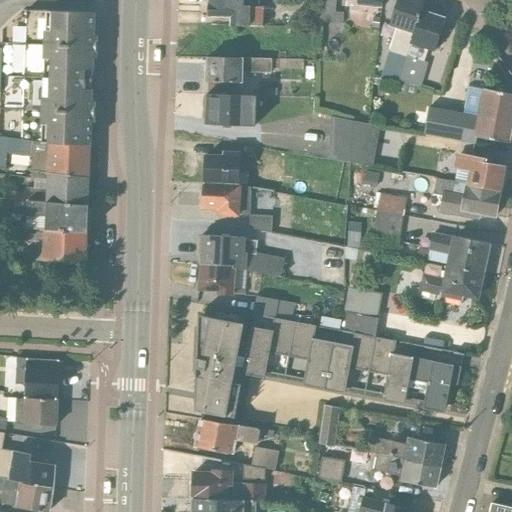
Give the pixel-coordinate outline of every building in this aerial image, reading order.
[(258,0),(210,0),(210,4),(216,5),(216,15),(230,16),(230,25),(262,26),(263,7),(259,6),(258,0)] [(335,0),(319,0),(319,22),(343,23),(344,12),(335,12),(335,0)] [(424,0),(396,0),(388,26),(393,28),(387,51),(388,52),(381,75),(399,80),(422,9),(424,0)] [(435,51),(446,18),(422,9),(399,80),(421,86),(422,85),(429,63),(428,62),(424,61),(427,50),(434,52),(435,51)] [(27,11),(25,76),(94,78),(96,13),(27,11)] [(303,70),(303,61),(302,60),(208,57),(207,81),(242,83),(243,72),(271,73),(271,71),(279,71),(279,69),(303,70)] [(91,145),(94,78),(25,76),(22,139),(91,145)] [(399,81),(395,92),(414,98),(418,85),(399,81)] [(429,107),(424,133),(475,143),(476,138),(509,143),(511,125),(511,93),(468,86),(463,113),(429,107)] [(257,96),(206,94),(205,121),(218,122),(219,125),(255,127),(257,96)] [(353,121),(331,117),(328,159),(350,163),(353,121)] [(373,166),(379,127),(353,121),(350,163),(373,167),(373,166)] [(31,170),(90,177),(91,145),(22,139),(0,137),(0,166),(6,167),(8,155),(31,157),(31,170)] [(245,152),(205,153),(205,183),(247,186),(248,171),(245,170),(245,152)] [(465,185),(501,192),(506,167),(485,162),(486,158),(457,153),(454,168),(456,169),(454,181),(465,183),(465,185)] [(3,192),(3,199),(89,204),(90,177),(31,170),(31,179),(34,180),(34,188),(25,187),(25,192),(3,192)] [(366,171),(363,184),(376,187),(379,174),(366,171)] [(439,211),(478,218),(479,215),(496,218),(501,192),(465,185),(465,183),(450,181),(434,177),(429,206),(440,208),(439,211)] [(247,186),(205,183),(204,208),(219,209),(219,214),(250,215),(249,228),(271,232),(271,231),(272,216),(249,214),(250,187),(247,186)] [(406,199),(376,193),(373,207),(377,208),(377,211),(403,216),(406,199)] [(28,201),(27,229),(86,233),(89,204),(28,201)] [(371,235),(399,241),(403,216),(377,211),(371,235)] [(361,223),(347,222),(347,239),(346,240),(345,248),(359,250),(361,223)] [(86,233),(27,229),(27,241),(35,242),(35,260),(85,263),(86,233)] [(452,237),(432,232),(428,250),(429,250),(427,261),(446,264),(483,272),(489,243),(452,235),(452,237)] [(246,269),(280,276),(285,259),(257,254),(258,240),(244,239),(244,237),(202,235),(201,263),(233,265),(233,268),(246,269)] [(359,250),(345,248),(345,259),(355,261),(356,258),(361,259),(361,262),(373,265),(376,253),(359,250)] [(233,265),(201,263),(199,289),(219,290),(219,294),(244,295),(246,269),(233,268),(233,265)] [(422,275),(419,289),(461,298),(462,294),(477,297),(480,286),(483,286),(485,277),(482,276),(483,272),(446,264),(442,279),(422,275)] [(382,294),(348,288),(344,311),(345,311),(343,330),(353,333),(375,337),(382,294)] [(257,297),(254,314),(276,318),(276,314),(281,315),(292,314),(294,301),(279,299),(279,301),(257,297)] [(410,377),(429,381),(432,360),(394,353),(395,341),(375,337),(353,333),(351,345),(314,338),(315,325),(276,318),(273,318),(270,330),(210,317),(199,315),(198,332),(197,368),(195,410),(236,418),(241,385),(232,383),(235,372),(263,378),(269,352),(307,360),(302,385),(343,393),(349,367),(354,368),(387,375),(383,400),(404,404),(410,377)] [(25,398),(57,399),(58,360),(17,357),(16,384),(25,385),(25,398)] [(461,366),(432,360),(429,381),(423,409),(444,413),(446,406),(450,383),(457,385),(461,366)] [(17,399),(15,423),(55,426),(57,399),(17,399)] [(319,443),(334,446),(339,408),(324,405),(319,443)] [(273,437),(274,431),(201,419),(196,446),(234,452),(237,440),(257,444),(260,434),(273,437)] [(5,433),(0,431),(0,468),(9,470),(8,478),(54,487),(56,465),(31,460),(32,453),(2,448),(5,433)] [(439,466),(444,444),(408,436),(406,443),(371,436),(367,452),(439,466)] [(274,470),(279,451),(255,446),(251,465),(274,470)] [(434,487),(435,486),(439,466),(377,455),(374,469),(387,472),(387,476),(398,478),(398,480),(434,487)] [(344,461),(322,457),(318,478),(341,482),(344,461)] [(242,479),(264,480),(265,469),(243,464),(242,479)] [(211,471),(192,470),(191,499),(263,502),(265,484),(233,483),(233,470),(211,469),(211,471)] [(296,493),(299,475),(278,472),(276,490),(296,493)] [(0,490),(3,491),(1,503),(50,511),(51,507),(55,505),(56,503),(52,500),(54,487),(8,478),(0,477),(0,490)] [(347,511),(334,511),(402,511),(404,507),(363,497),(365,489),(353,487),(347,511)] [(191,499),(190,511),(255,511),(255,502),(191,499)] [(511,511),(511,507),(492,503),(489,511),(511,511)]
